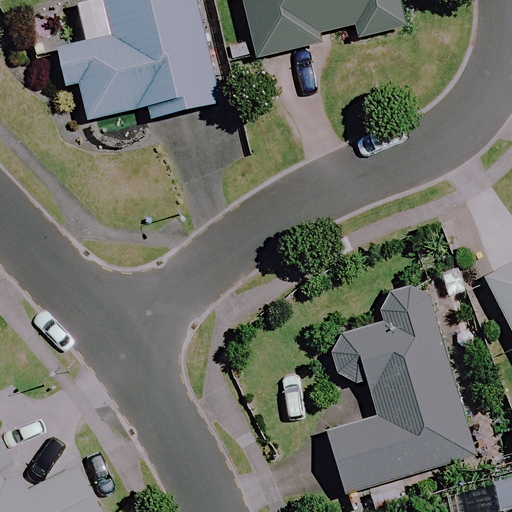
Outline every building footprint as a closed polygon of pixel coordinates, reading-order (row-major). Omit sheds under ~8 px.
[(227,106),(203,0),(107,0),(116,39),(62,51),(70,89),(82,87),(90,123),(151,109),(154,122),(227,106)] [(406,36),(400,0),(251,0),(261,60),(406,36)] [(511,271),(489,283),(511,329),(511,271)] [(478,461),(430,293),(387,305),(377,335),(334,347),(345,386),(368,380),(381,424),(334,437),(351,497),(478,461)] [(36,490),(0,418),(0,511),(102,511),(80,467),(36,490)] [(511,511),(511,483),(498,486),(503,511),(511,511)]
